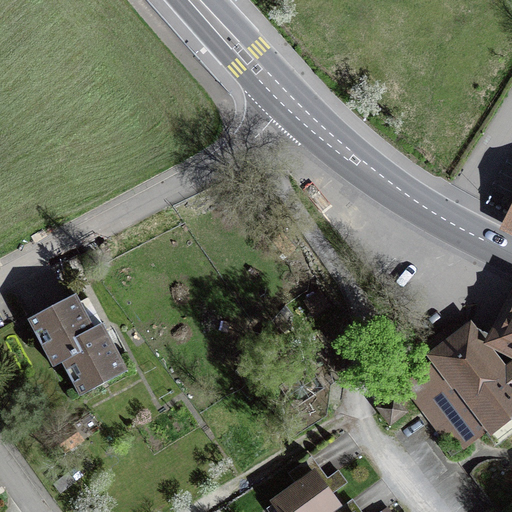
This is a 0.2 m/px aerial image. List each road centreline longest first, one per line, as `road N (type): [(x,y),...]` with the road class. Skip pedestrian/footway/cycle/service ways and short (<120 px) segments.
road 1 (residential): [(256,137),(347,285),(363,352),(361,410),(431,511)]
road 2 (residential): [(256,137),(0,279)]
road 3 (primary): [(452,225),(377,177),(286,101)]
road 4 (primary): [(286,101),(195,0)]
